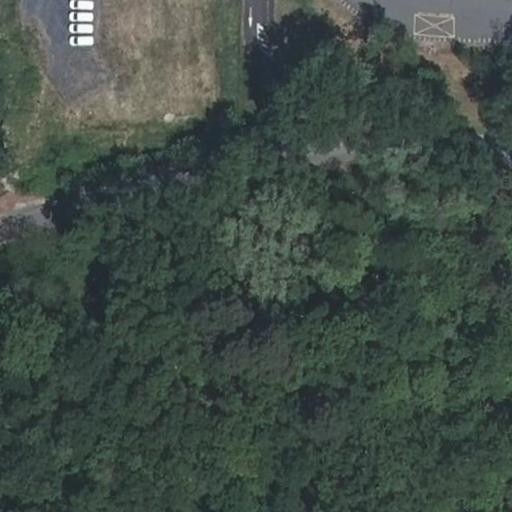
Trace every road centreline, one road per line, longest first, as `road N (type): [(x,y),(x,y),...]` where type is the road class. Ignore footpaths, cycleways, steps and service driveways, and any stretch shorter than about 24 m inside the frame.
road 1 (unclassified): [(0,234),(167,174),(306,143),(511,145)]
road 2 (unknown): [(258,0),(261,35),(306,143)]
